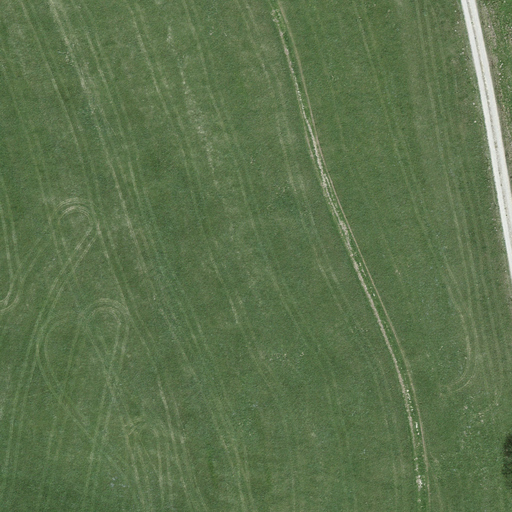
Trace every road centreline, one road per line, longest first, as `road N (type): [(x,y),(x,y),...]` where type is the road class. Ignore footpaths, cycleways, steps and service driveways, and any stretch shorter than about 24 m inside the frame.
road 1 (track): [(424,511),(401,377),(270,0)]
road 2 (track): [(511,257),(462,0)]
